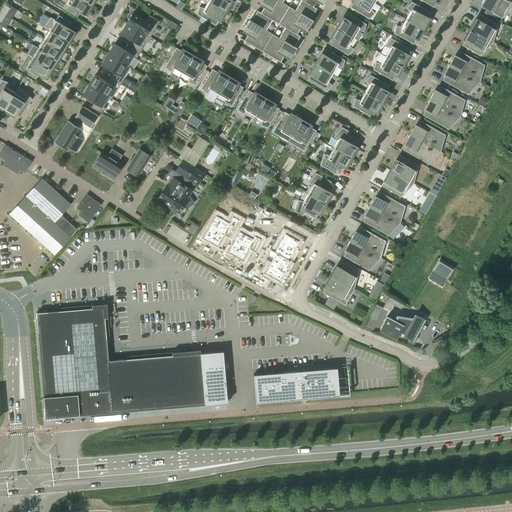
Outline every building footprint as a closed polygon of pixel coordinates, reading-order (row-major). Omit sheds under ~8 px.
[(91,5),(84,0),(60,0),(58,4),(75,15),(78,10),(86,14),(85,13),(86,8),(88,9),(91,4),(91,5)] [(226,10),(209,0),(205,8),(199,6),(197,13),(200,15),(216,25),(222,15),(223,15),(226,10)] [(209,0),(226,10),(230,5),(228,4),(230,0),(209,0)] [(266,6),(262,12),(273,19),(279,23),(284,14),(289,6),(282,2),(283,0),(263,0),(262,3),(263,4),(266,6)] [(284,14),(279,23),(286,26),(296,33),(300,26),(303,28),(305,29),(307,25),(309,26),(313,19),(311,18),(317,8),(313,5),(304,0),(301,0),(295,10),(289,6),(284,14)] [(375,0),(354,0),(350,6),(370,18),(375,12),(371,8),(375,0)] [(492,11),(502,17),(510,2),(507,0),(482,0),(481,3),(493,10),(492,11)] [(411,10),(407,18),(424,28),(427,23),(426,22),(431,11),(412,1),(407,7),(411,10)] [(5,4),(1,11),(5,14),(10,7),(5,4)] [(241,37),(241,38),(263,51),(273,34),(266,30),(273,19),(262,12),(258,10),(251,20),(250,19),(246,26),(248,27),(245,31),(247,32),(246,32),(249,33),(245,40),(241,37)] [(340,21),(337,26),(354,36),(359,29),(364,30),(366,23),(347,11),(341,21),(340,21)] [(133,12),(126,23),(127,23),(126,24),(149,38),(150,38),(160,21),(149,14),(145,20),(133,12)] [(476,17),(470,28),(490,39),(494,31),(496,32),(499,23),(480,13),(477,18),(476,17)] [(50,16),(45,26),(69,41),(68,40),(71,36),(70,35),(73,31),(74,32),(75,32),(68,27),(71,22),(59,14),(55,20),(50,16)] [(424,28),(407,18),(402,26),(397,24),(394,32),(414,43),(419,33),(421,33),(424,28)] [(126,24),(121,33),(132,40),(129,46),(140,52),(149,38),(126,24)] [(45,37),(44,38),(63,50),(65,45),(64,44),(67,40),(69,41),(45,26),(44,26),(49,29),(49,31),(44,36),(45,37)] [(273,34),(263,51),(284,63),(280,60),(284,54),(287,56),(288,56),(291,52),(293,53),(296,47),(294,46),(301,35),(296,33),(286,26),(286,27),(279,37),(273,34)] [(354,36),(337,26),(334,31),(335,33),(329,42),(348,54),(354,48),(349,44),(354,36)] [(490,39),(470,28),(464,38),(465,39),(462,44),(481,55),(487,48),(485,46),(490,39)] [(390,47),(386,55),(403,64),(406,59),(405,58),(411,48),(392,37),(386,43),(390,47)] [(39,46),(38,48),(58,59),(57,59),(60,55),(58,53),(62,50),(63,50),(44,38),(43,40),(38,45),(39,46)] [(114,43),(107,54),(129,66),(134,58),(136,59),(140,52),(129,46),(126,50),(114,43)] [(174,67),(182,72),(192,54),(187,51),(186,53),(176,47),(167,63),(165,66),(171,71),(174,67)] [(28,53),(27,53),(52,69),(52,68),(51,68),(54,64),(52,63),(56,59),(57,60),(58,59),(38,48),(37,49),(33,54),(34,55),(33,56),(28,53)] [(319,57),(316,62),(333,73),(337,65),(343,67),(345,59),(326,48),(320,58),(319,57)] [(455,54),(450,63),(476,79),(480,72),(482,73),(485,64),(459,49),(456,55),(455,54)] [(52,69),(27,53),(18,68),(36,79),(39,74),(46,78),(46,77),(48,73),(47,72),(50,68),(52,69)] [(107,54),(102,64),(113,71),(110,77),(121,83),(130,68),(128,67),(129,66),(107,54)] [(192,54),(182,72),(190,76),(188,81),(196,84),(198,81),(207,65),(197,59),(198,58),(192,54)] [(403,64),(386,55),(381,63),(376,61),(374,68),(393,79),(399,69),(400,70),(403,64)] [(333,73),(316,62),(312,68),(314,69),(308,79),(327,90),(332,84),(328,80),(333,73)] [(476,79),(450,63),(444,73),(445,74),(443,79),(468,93),(474,87),(473,85),(476,79)] [(211,88),(218,93),(229,76),(223,73),(222,74),(212,68),(203,84),(201,87),(207,93),(211,88)] [(95,74),(88,85),(109,97),(109,98),(111,100),(121,83),(110,77),(107,82),(95,74)] [(370,83),(365,91),(383,101),(386,96),(385,95),(390,85),(371,74),(366,80),(370,83)] [(229,76),(218,93),(226,98),(224,103),(232,105),(234,102),(243,86),(233,80),(234,79),(229,76)] [(0,106),(4,109),(15,92),(14,92),(7,87),(9,82),(1,79),(0,81),(0,106)] [(435,89),(430,98),(457,113),(461,107),(463,107),(465,99),(440,84),(437,89),(435,89)] [(88,85),(83,95),(94,102),(91,107),(102,114),(105,109),(103,108),(109,98),(109,97),(88,85)] [(20,117),(30,102),(32,98),(19,86),(18,86),(14,92),(15,92),(4,109),(9,112),(10,111),(20,117)] [(247,110),(255,115),(265,97),(260,94),(259,95),(249,89),(239,105),(237,109),(243,114),(247,110)] [(340,91),(338,96),(343,99),(346,94),(340,91)] [(383,101),(365,91),(361,99),(356,97),(353,105),(373,116),(378,106),(380,106),(383,101)] [(481,95),(478,102),(485,106),(488,99),(481,95)] [(168,97),(163,105),(174,112),(176,108),(171,105),(174,101),(168,97)] [(265,97),(255,115),(262,119),(261,124),(268,127),(270,124),(280,108),(270,102),(270,100),(265,97)] [(457,113),(430,98),(425,108),(426,109),(423,114),(449,128),(455,122),(453,120),(457,113)] [(68,120),(56,140),(62,143),(60,146),(67,150),(69,147),(75,152),(83,139),(84,139),(91,127),(98,116),(82,106),(75,117),(77,118),(74,123),(68,120)] [(273,131),(288,141),(301,118),(296,115),(295,117),(285,111),(273,131)] [(196,118),(192,124),(196,128),(201,121),(196,118)] [(301,118),(288,141),(304,150),(308,143),(309,143),(311,140),(310,140),(316,129),(306,123),(306,122),(301,118)] [(416,124),(410,133),(437,148),(441,142),(443,142),(446,134),(420,119),(417,124),(416,124)] [(202,122),(199,129),(205,132),(208,126),(202,122)] [(339,139),(334,147),(352,156),(355,151),(353,150),(359,140),(349,134),(351,131),(342,126),(335,135),(339,139)] [(437,148),(410,133),(405,143),(406,143),(403,149),(429,163),(435,156),(434,155),(437,148)] [(218,135),(215,141),(221,144),(224,138),(218,135)] [(175,171),(175,172),(185,178),(185,179),(185,178),(193,166),(206,146),(197,141),(192,149),(187,145),(179,158),(182,160),(175,171)] [(30,160),(4,144),(0,151),(0,155),(5,159),(3,163),(17,172),(22,164),(26,166),(30,160)] [(352,156),(334,147),(330,154),(325,153),(321,164),(336,173),(338,169),(342,171),(347,161),(349,162),(352,156)] [(92,166),(113,179),(122,165),(116,162),(121,155),(111,149),(107,156),(101,152),(92,166)] [(126,169),(137,176),(150,156),(139,149),(126,169)] [(396,158),(390,169),(410,180),(414,173),(417,173),(419,164),(400,154),(397,159),(396,158)] [(264,165),(261,170),(267,174),(270,169),(264,165)] [(182,183),(168,206),(178,213),(182,206),(186,208),(193,203),(187,194),(190,190),(190,189),(194,184),(196,186),(204,173),(193,166),(185,178),(185,179),(182,183)] [(271,169),(268,174),(273,177),(276,172),(271,169)] [(410,180),(390,169),(384,179),(386,180),(383,185),(402,196),(408,189),(406,187),(410,180)] [(313,185),(308,193),(326,202),(329,197),(328,196),(333,186),(330,184),(332,181),(316,172),(309,181),(313,185)] [(25,196),(54,222),(55,221),(61,214),(71,204),(41,178),(25,196)] [(166,185),(157,199),(168,206),(182,183),(174,178),(168,187),(166,185)] [(221,181),(217,187),(223,190),(225,186),(227,184),(224,182),(221,180),(221,181)] [(432,183),(428,190),(435,194),(439,187),(432,183)] [(376,195),(370,205),(397,220),(401,213),(403,214),(406,205),(380,191),(377,196),(376,195)] [(326,202),(308,193),(304,201),(299,199),(295,210),(303,215),(305,212),(316,217),(321,207),(323,208),(326,202)] [(82,220),(85,222),(86,222),(87,221),(88,221),(100,205),(86,194),(77,207),(81,210),(78,214),(82,217),(81,218),(82,220)] [(54,222),(25,196),(9,213),(53,254),(77,229),(61,214),(55,221),(54,222)] [(397,220),(370,205),(365,214),(366,215),(363,220),(389,235),(395,228),(393,226),(397,220)] [(207,231),(204,237),(218,245),(225,233),(230,236),(236,225),(230,222),(228,225),(215,217),(210,227),(209,227),(207,231)] [(356,230),(350,240),(377,255),(381,248),(383,249),(386,240),(360,225),(357,231),(356,230)] [(233,245),(229,251),(243,259),(250,247),(255,250),(261,239),(255,236),(253,239),(240,231),(235,241),(234,241),(232,245),(233,245)] [(285,233),(274,252),(276,253),(288,260),(289,260),(292,254),(294,251),(293,251),(299,241),(285,233)] [(377,255),(350,240),(345,249),(347,250),(344,255),(369,269),(376,263),(374,261),(377,255)] [(276,253),(266,272),(279,280),(285,270),(286,270),(287,267),(290,261),(289,260),(288,260),(276,253)] [(336,265),(330,275),(354,289),(355,289),(351,286),(355,279),(357,280),(359,271),(341,260),(338,265),(336,265)] [(447,280),(453,269),(438,260),(432,271),(447,280)] [(385,273),(381,280),(386,283),(390,276),(385,273)] [(354,289),(330,275),(325,286),(326,286),(323,292),(330,296),(335,298),(346,305),(354,289)] [(368,296),(375,300),(383,284),(376,280),(368,296)] [(330,307),(335,298),(330,296),(325,304),(330,307)] [(369,316),(375,320),(382,307),(375,304),(369,316)] [(227,402),(223,350),(108,360),(104,307),(36,312),(45,418),(227,402)] [(403,335),(412,340),(424,319),(415,314),(412,319),(397,317),(395,321),(386,316),(380,329),(396,337),(399,331),(404,334),(403,335)] [(337,367),(253,374),(255,402),(339,395),(337,367)]
